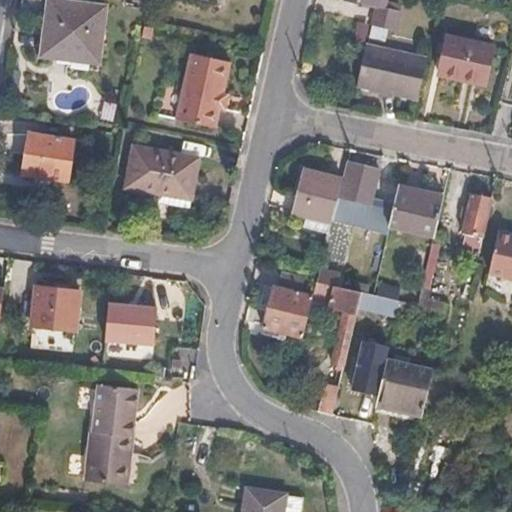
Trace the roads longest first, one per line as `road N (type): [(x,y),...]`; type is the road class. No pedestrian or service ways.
road 1 (residential): [(363,511),(345,457),(241,397),(226,375),(216,350),(234,272)]
road 2 (residential): [(272,112),(511,159)]
road 3 (residential): [(234,272),(0,239)]
road 4 (residential): [(234,272),(272,112)]
